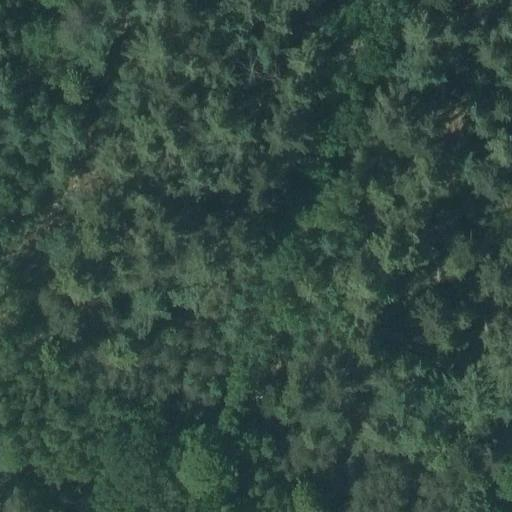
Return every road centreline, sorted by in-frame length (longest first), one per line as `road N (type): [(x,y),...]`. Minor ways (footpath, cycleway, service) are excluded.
road 1 (unknown): [(350,0),(179,511)]
road 2 (track): [(0,347),(135,478),(203,511)]
road 3 (track): [(68,0),(0,188)]
